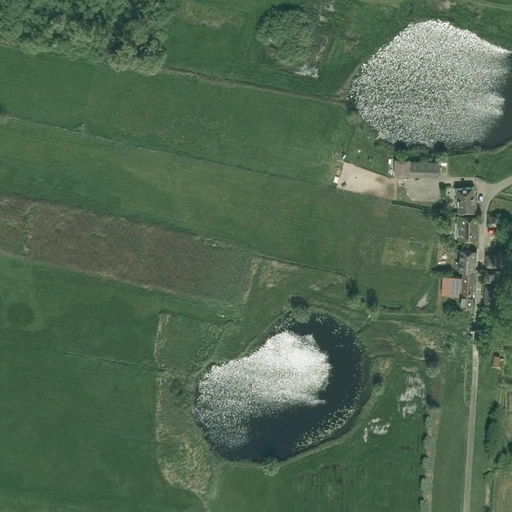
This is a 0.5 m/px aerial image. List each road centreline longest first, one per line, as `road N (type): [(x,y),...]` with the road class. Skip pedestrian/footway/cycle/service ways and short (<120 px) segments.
road 1 (unclassified): [(466,511),(482,212),(490,193),(511,179)]
road 2 (track): [(171,295),(237,319),(275,290),(294,286),(356,308),(475,329)]
